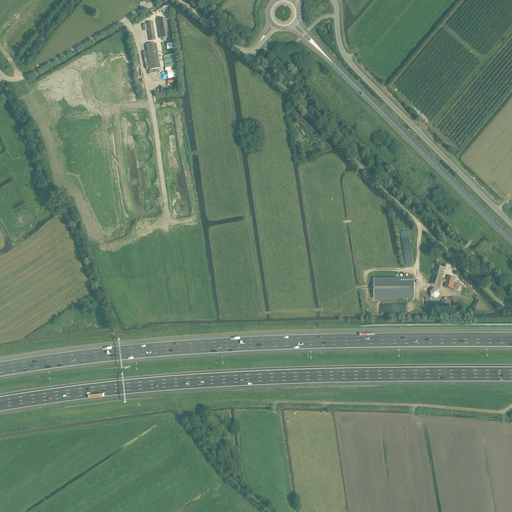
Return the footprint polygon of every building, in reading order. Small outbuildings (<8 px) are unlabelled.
[(167,25),(172,24),(171,19),(166,20),(166,19),(156,21),(157,21),(160,39),(169,38),(167,25)] [(149,41),(155,40),(152,22),(146,23),(149,41)] [(156,44),(145,45),(149,70),(160,68),(156,44)] [(164,55),(164,67),(177,67),(176,54),(164,55)] [(440,287),(445,268),(436,266),(431,284),(440,287)] [(459,285),(456,284),(456,283),(457,284),(458,279),(447,276),(444,287),(457,291),(459,285)] [(414,298),(414,279),(374,280),(374,299),(414,298)] [(440,296),(439,290),(433,289),(429,292),(431,298),(436,299),(440,296)] [(450,304),(455,303),(454,297),(448,299),(443,299),(441,304),(446,308),(450,304)]
